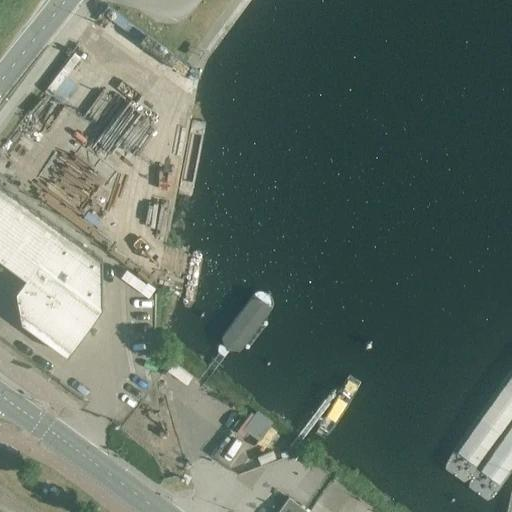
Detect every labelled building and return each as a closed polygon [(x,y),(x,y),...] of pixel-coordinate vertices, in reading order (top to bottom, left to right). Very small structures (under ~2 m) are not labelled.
[(0,219),(17,196),(0,183),(0,219)] [(0,258),(3,261),(40,212),(17,196),(0,219),(0,258)] [(26,278),(62,229),(40,212),(3,261),(26,278)] [(103,308),(103,259),(62,229),(26,278),(16,291),(22,322),(68,356),(92,322),(95,324),(105,311),(102,309),(103,308)] [(260,440),(275,421),(258,407),(243,426),(260,440)] [(309,511),(289,497),(287,501),(278,511),(309,511)]
